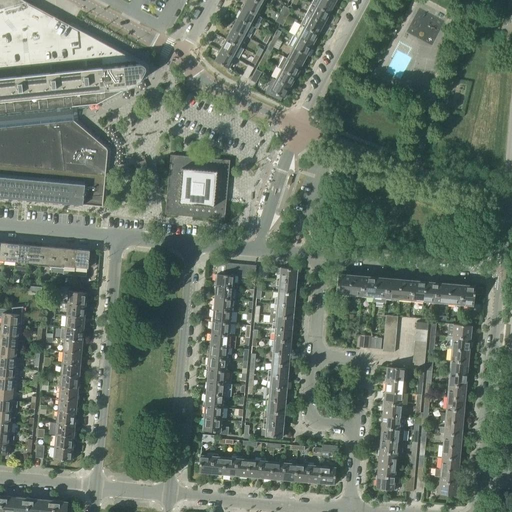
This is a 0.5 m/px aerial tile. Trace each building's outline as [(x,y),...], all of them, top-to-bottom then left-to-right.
[(0,0),(0,128),(2,128),(25,126),(52,123),(52,126),(57,130),(60,130),(64,171),(70,171),(76,172),(79,172),(92,173),(104,174),(105,174),(107,159),(107,158),(107,151),(107,150),(107,149),(107,148),(106,148),(106,147),(94,138),(94,137),(93,137),(82,127),(81,127),(81,126),(74,120),(73,117),(73,113),(73,109),(72,107),(72,106),(73,107),(73,106),(65,106),(65,107),(62,107),(58,107),(57,107),(54,108),(45,109),(39,109),(22,111),(6,112),(0,113),(0,77),(2,78),(10,77),(27,75),(29,75),(36,74),(43,74),(44,73),(61,72),(62,72),(69,71),(76,70),(77,70),(94,68),(96,68),(101,68),(102,68),(103,75),(103,79),(105,100),(111,97),(111,96),(111,97),(125,89),(136,84),(139,82),(141,79),(141,78),(145,71),(145,70),(146,70),(146,69),(146,68),(145,67),(145,66),(144,65),(143,64),(142,64),(139,62),(138,62),(122,53),(121,53),(121,52),(105,44),(104,44),(104,43),(88,35),(78,29),(77,29),(70,25),(69,25),(69,24),(68,24),(57,18),(56,18),(56,17),(55,17),(40,9),(39,9),(39,8),(23,0),(0,0)] [(244,4),(242,8),(257,15),(262,5),(252,0),(246,0),(245,4),(244,4)] [(329,0),(317,0),(315,6),(329,13),(333,6),(333,7),(335,3),(329,0)] [(311,4),(306,15),(324,24),(326,20),(325,20),(329,13),(315,6),(311,4)] [(262,18),(257,15),(242,8),(240,11),(241,12),(237,18),(251,26),(256,29),(262,18)] [(306,15),(300,25),(318,35),(321,28),(322,28),(324,24),(306,15)] [(233,25),(231,28),(248,38),(249,37),(246,35),(251,26),(237,18),(233,25)] [(300,25),(295,36),(313,45),(315,41),(314,41),(318,35),(300,25)] [(229,33),(226,40),(240,47),(245,37),(247,38),(248,38),(231,28),(229,33)] [(292,48),(306,56),(310,49),(311,49),(313,45),(295,36),(293,35),(287,46),(292,48)] [(221,46),(219,50),(234,58),(237,59),(237,58),(235,57),(240,47),(226,40),(222,46),(221,46)] [(292,48),(287,58),(301,66),(303,63),(303,62),(306,56),(292,48)] [(234,58),(219,50),(217,54),(218,54),(215,60),(214,60),(214,61),(228,69),(234,58)] [(278,68),(281,69),(295,77),(299,70),(301,66),(287,58),(284,57),(278,68)] [(242,76),(247,79),(253,68),(248,65),(242,76)] [(0,113),(6,112),(22,111),(39,109),(45,109),(54,108),(57,107),(58,107),(62,107),(65,107),(65,106),(73,106),(73,107),(77,106),(97,104),(105,100),(103,79),(103,75),(102,68),(101,68),(96,68),(94,68),(77,70),(76,70),(69,71),(62,72),(61,72),(44,73),(43,74),(36,74),(29,75),(27,75),(10,77),(2,78),(0,77),(0,113)] [(281,69),(275,80),(290,88),(292,84),(292,83),(295,77),(281,69)] [(250,80),(255,83),(261,72),(256,70),(250,80)] [(290,88),(275,80),(273,83),(270,91),(284,98),(287,91),(288,92),(290,88)] [(0,196),(4,197),(8,198),(13,198),(17,198),(22,199),(26,199),(31,200),(35,200),(40,200),(44,201),(49,201),(53,202),(58,202),(62,202),(67,203),(73,203),(78,204),(81,204),(82,204),(83,204),(83,205),(97,206),(98,206),(102,206),(105,178),(105,175),(105,174),(104,174),(92,173),(79,172),(76,172),(70,171),(64,171),(60,130),(57,130),(52,126),(52,123),(25,126),(2,128),(0,128),(0,196)] [(170,155),(165,214),(224,219),(230,160),(194,157),(170,155)] [(145,163),(137,166),(142,178),(149,175),(150,177),(151,177),(148,170),(149,170),(149,169),(144,159),(145,159),(144,158),(144,159),(144,160),(145,163)] [(15,270),(17,244),(5,243),(4,263),(15,264),(15,270)] [(15,270),(27,271),(29,245),(17,244),(15,270)] [(29,245),(27,271),(28,265),(39,266),(41,246),(29,245)] [(53,247),(41,246),(39,266),(51,267),(53,247)] [(65,248),(53,247),(51,267),(63,268),(65,248)] [(63,268),(63,275),(75,276),(77,249),(65,248),(63,268)] [(89,250),(88,250),(88,251),(77,249),(75,276),(86,277),(87,268),(88,268),(88,266),(94,267),(95,255),(89,254),(89,250)] [(215,274),(215,281),(216,281),(215,286),(236,288),(236,286),(234,286),(235,276),(235,275),(231,275),(225,275),(226,263),(220,262),(219,274),(217,274),(216,274),(215,274)] [(258,278),(264,279),(268,279),(269,267),(259,266),(258,278)] [(278,268),(277,280),(296,282),(296,277),(297,270),(297,269),(296,269),(278,268)] [(337,293),(349,294),(350,275),(338,273),(337,282),(336,294),(337,293)] [(349,294),(361,295),(363,276),(350,275),(349,294)] [(361,295),(373,296),(375,277),(363,276),(361,295)] [(385,303),(386,297),(385,297),(387,278),(375,277),(373,296),(373,302),(385,303)] [(386,297),(397,298),(399,279),(387,278),(385,297),(386,297)] [(397,298),(410,299),(412,280),(399,279),(397,298)] [(279,285),(278,292),(294,293),(295,286),(296,286),(296,282),(277,280),(276,285),(279,285)] [(410,299),(422,301),(424,281),(412,280),(410,299)] [(422,301),(434,302),(436,282),(424,281),(422,301)] [(434,302),(447,303),(449,284),(436,282),(434,302)] [(447,303),(459,304),(461,285),(449,284),(447,303)] [(49,285),(48,292),(61,293),(61,286),(49,285)] [(461,285),(459,304),(472,305),(472,306),(473,306),(474,286),(475,285),(474,285),(474,286),(461,285)] [(215,293),(214,298),(235,300),(236,299),(232,298),(233,288),(236,288),(215,286),(214,286),(213,293),(215,293)] [(68,291),(67,303),(85,305),(86,293),(68,291)] [(275,299),(274,304),(294,305),(294,301),(294,293),(278,292),(278,299),(275,299)] [(214,305),(213,310),(234,312),(234,311),(231,310),(232,300),(235,300),(214,298),(213,298),(212,305),(214,305)] [(67,303),(66,315),(84,317),(85,305),(67,303)] [(270,308),(270,315),(292,318),(293,310),(294,305),(274,304),(271,303),(270,308)] [(0,316),(2,317),(1,324),(20,326),(22,307),(23,307),(23,306),(11,308),(11,310),(0,308),(0,316)] [(211,322),(233,324),(233,323),(230,322),(231,312),(234,312),(213,310),(212,310),(211,317),(213,317),(212,322),(211,322)] [(66,315),(65,327),(83,328),(84,317),(66,315)] [(273,323),(272,328),(292,330),(292,325),(292,318),(270,315),(269,323),(273,323)] [(211,329),(211,334),(232,336),(232,335),(229,334),(230,324),(233,324),(211,322),(210,329),(211,329)] [(416,322),(415,329),(427,330),(428,323),(416,322)] [(0,334),(17,336),(21,337),(22,326),(20,326),(1,324),(0,331),(0,334)] [(453,336),(470,338),(471,327),(472,327),(472,326),(448,324),(447,336),(453,336)] [(65,327),(64,339),(82,340),(83,334),(83,328),(65,327)] [(275,333),(274,340),(290,342),(291,334),(292,330),(272,328),(272,333),(275,333)] [(0,345),(16,347),(17,336),(0,334),(0,345)] [(210,341),(210,346),(231,348),(231,346),(228,346),(229,336),(232,336),(211,334),(210,334),(209,341),(210,341)] [(453,336),(451,348),(469,350),(470,338),(453,336)] [(370,337),(369,348),(381,349),(382,338),(370,337)] [(359,338),(359,345),(369,346),(369,339),(359,338)] [(64,339),(63,351),(81,352),(82,340),(64,339)] [(270,347),(270,352),(290,353),(290,349),(289,349),(290,342),(274,340),(273,347),(270,347)] [(0,356),(15,358),(16,347),(0,345),(0,356)] [(209,353),(209,358),(230,360),(230,358),(227,358),(228,348),(231,348),(210,346),(209,346),(208,353),(209,353)] [(451,348),(450,360),(468,362),(469,350),(451,348)] [(63,351),(62,363),(80,364),(81,352),(63,351)] [(272,357),(272,364),(288,366),(289,358),(290,353),(270,352),(270,357),(272,357)] [(0,366),(17,368),(18,358),(15,358),(0,356),(0,366)] [(208,365),(208,370),(229,372),(229,371),(226,370),(227,360),(230,360),(209,358),(207,358),(207,365),(208,365)] [(450,360),(449,373),(467,374),(468,362),(450,360)] [(62,363),(61,374),(79,376),(80,364),(62,363)] [(268,371),(268,376),(287,377),(288,373),(287,373),(288,366),(272,364),(271,371),(268,371)] [(0,377),(17,379),(18,369),(17,369),(17,368),(0,366),(0,377)] [(387,367),(386,379),(403,381),(404,369),(405,369),(405,368),(386,367),(387,367)] [(207,377),(207,382),(227,384),(228,383),(225,382),(225,372),(229,372),(208,370),(206,370),(206,377),(207,377)] [(449,373),(448,385),(465,386),(467,374),(449,373)] [(61,374),(60,387),(78,388),(79,376),(61,374)] [(270,381),(270,388),(286,389),(287,382),(287,377),(268,376),(267,381),(270,381)] [(0,388),(16,390),(17,379),(0,377),(0,388)] [(386,379),(385,392),(402,394),(403,381),(386,379)] [(206,389),(206,394),(227,396),(227,395),(223,394),(224,384),(227,384),(207,382),(205,382),(205,389),(206,389)] [(448,385),(447,397),(464,399),(465,386),(448,385)] [(60,387),(59,399),(77,401),(78,388),(60,387)] [(0,399),(17,401),(17,400),(12,400),(13,390),(16,390),(0,388),(0,399)] [(266,394),(266,400),(285,402),(286,396),(285,396),(286,389),(270,388),(269,394),(266,394)] [(385,392),(383,405),(401,406),(402,394),(385,392)] [(205,401),(205,406),(225,408),(226,406),(222,406),(223,396),(226,397),(227,396),(206,394),(204,394),(204,401),(205,401)] [(447,397),(446,410),(463,411),(464,399),(447,397)] [(0,411),(11,412),(16,412),(17,401),(0,399),(0,411)] [(59,399),(57,411),(75,413),(77,401),(59,399)] [(268,405),(267,412),(284,413),(284,406),(285,406),(285,402),(266,400),(265,405),(268,405)] [(383,405),(382,416),(400,418),(401,406),(383,405)] [(204,413),(204,418),(221,420),(224,421),(224,419),(221,418),(222,408),(225,408),(205,406),(203,406),(203,413),(204,413)] [(445,421),(445,422),(462,423),(463,411),(446,410),(446,413),(441,413),(440,420),(445,421)] [(0,421),(10,422),(11,412),(0,411),(0,421)] [(57,411),(56,423),(74,425),(75,413),(57,411)] [(265,412),(263,425),(283,426),(283,420),(284,413),(267,412),(265,412)] [(382,416),(381,429),(398,430),(400,418),(382,416)] [(221,420),(204,418),(202,418),(201,425),(203,425),(202,430),(208,431),(220,432),(220,434),(228,435),(228,427),(221,426),(221,420)] [(0,432),(14,434),(14,433),(11,433),(12,422),(10,422),(0,421),(0,432)] [(444,433),(444,434),(461,435),(462,423),(445,422),(444,427),(440,427),(439,433),(444,433)] [(56,423),(55,435),(73,437),(74,425),(56,423)] [(283,426),(263,425),(263,429),(261,429),(261,436),(265,436),(265,437),(265,436),(282,438),(282,437),(281,437),(282,430),(283,430),(283,426)] [(381,429),(380,440),(397,442),(398,430),(381,429)] [(0,443),(10,444),(13,444),(14,434),(0,432),(0,443)] [(214,435),(202,434),(201,442),(214,443),(214,435)] [(444,434),(443,445),(460,447),(461,435),(444,434)] [(55,435),(54,447),(72,449),(73,437),(55,435)] [(380,440),(379,452),(396,454),(397,442),(380,440)] [(10,444),(0,443),(0,454),(9,455),(10,444)] [(36,445),(36,454),(35,458),(43,458),(44,446),(36,445)] [(321,452),(332,453),(337,453),(337,446),(322,445),(322,448),(321,452)] [(443,445),(442,457),(459,459),(460,447),(443,445)] [(72,449),(54,447),(53,459),(71,461),(72,449)] [(379,452),(378,464),(395,465),(396,454),(379,452)] [(206,473),(211,473),(213,454),(208,453),(207,456),(201,455),(200,455),(199,473),(206,473)] [(216,474),(224,475),(225,458),(225,457),(224,457),(224,458),(218,457),(218,454),(213,454),(211,473),(216,474)] [(229,475),(235,475),(237,456),(231,455),(231,458),(225,458),(224,475),(229,475)] [(240,476),(247,477),(248,460),(242,459),(242,456),(237,456),(235,475),(240,476)] [(442,457),(441,469),(458,471),(459,459),(442,457)] [(254,477),(259,477),(260,458),(255,458),(255,460),(249,460),(248,460),(247,477),(254,478),(254,477)] [(264,479),(271,479),(272,462),(265,462),(266,458),(260,458),(259,477),(264,478),(264,479)] [(278,479),(283,480),(284,460),(279,460),(279,463),(273,462),(272,462),(271,479),(277,480),(278,479)] [(288,481),(295,481),(296,464),(290,464),(290,461),(284,460),(283,480),(288,480),(288,481)] [(301,481),(306,482),(308,462),(303,462),(303,465),(296,464),(295,481),(301,482),(301,481)] [(312,483),(319,483),(320,466),(313,466),(314,463),(308,462),(306,482),(312,482),(312,483)] [(378,464),(377,476),(394,477),(395,465),(378,464)] [(320,466),(319,483),(325,484),(325,483),(333,484),(333,485),(334,485),(335,475),(335,467),(328,467),(321,466),(320,466)] [(440,477),(440,481),(457,482),(458,471),(441,469),(435,469),(434,477),(440,477)] [(394,477),(377,476),(376,487),(375,487),(375,488),(396,490),(397,483),(399,483),(399,478),(394,477)] [(405,491),(413,491),(414,479),(406,478),(405,491)] [(416,492),(423,492),(424,480),(417,479),(416,492)] [(457,482),(440,481),(439,487),(438,493),(437,493),(437,494),(445,494),(456,495),(457,495),(456,495),(457,482)] [(0,509),(0,511),(12,511),(14,497),(1,496),(0,509)] [(12,511),(26,511),(28,498),(14,497),(12,511)] [(40,511),(41,499),(28,498),(26,511),(40,511)] [(40,511),(52,511),(54,500),(41,499),(40,511)] [(54,500),(52,511),(66,511),(67,501),(54,500)]
